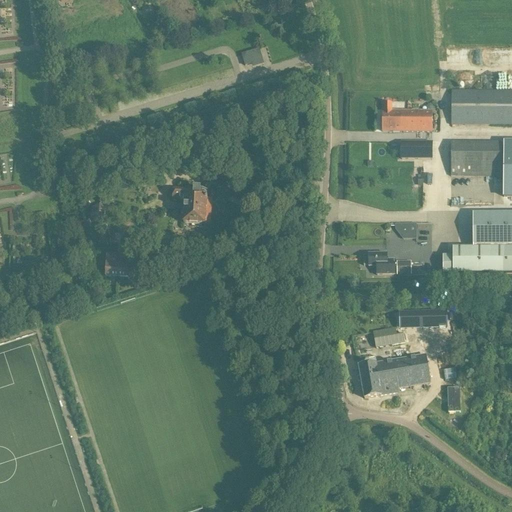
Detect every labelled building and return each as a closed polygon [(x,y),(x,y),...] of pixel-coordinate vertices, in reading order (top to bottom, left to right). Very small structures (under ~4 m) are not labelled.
[(245,67),(262,62),(259,51),(242,56),(245,67)] [(511,126),(511,92),(451,92),(451,126),(511,126)] [(407,133),(407,112),(395,112),(395,110),(392,110),(392,104),(383,104),(383,110),(382,110),(382,132),(401,132),(400,133),(407,133)] [(432,112),(407,112),(407,133),(432,133),(432,112)] [(401,143),(401,160),(432,160),(432,143),(401,143)] [(451,143),(451,178),(501,178),(502,144),(451,143)] [(511,143),(504,143),(503,199),(511,199),(511,143)] [(105,175),(93,179),(97,191),(109,187),(105,175)] [(188,190),(188,191),(175,190),(173,195),(174,201),(185,202),(184,224),(210,226),(212,203),(212,192),(193,191),(193,190),(190,190),(188,190)] [(109,208),(111,204),(102,199),(100,203),(101,204),(100,207),(93,210),(91,217),(95,223),(103,223),(108,217),(106,210),(108,208),(109,208)] [(454,258),(443,258),(444,275),(511,274),(511,215),(474,216),(474,249),(453,249),(454,258)] [(393,239),(417,239),(418,224),(394,223),(393,239)] [(107,255),(106,277),(132,278),(133,256),(107,255)] [(387,255),(364,256),(364,267),(369,267),(369,269),(377,269),(377,277),(395,276),(395,262),(387,262),(387,255)] [(411,264),(397,264),(397,276),(411,276),(411,264)] [(446,313),(422,314),(422,328),(422,329),(447,329),(446,313)] [(422,314),(400,314),(400,328),(422,328),(422,314)] [(396,329),(373,334),(376,349),(405,344),(403,335),(397,336),(396,329)] [(430,384),(425,356),(376,365),(359,368),(364,400),(399,394),(398,390),(430,384)] [(448,413),(460,413),(460,389),(448,389),(448,413)]
